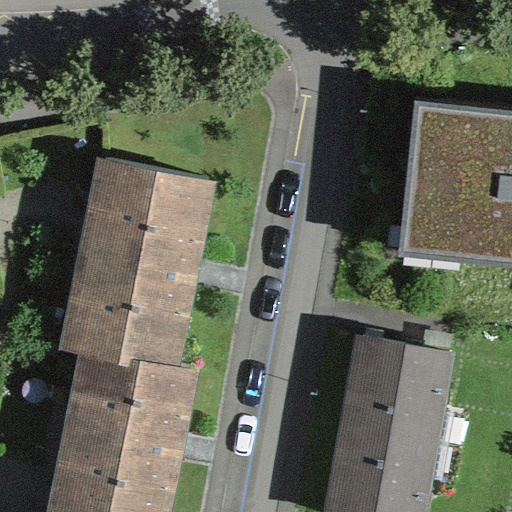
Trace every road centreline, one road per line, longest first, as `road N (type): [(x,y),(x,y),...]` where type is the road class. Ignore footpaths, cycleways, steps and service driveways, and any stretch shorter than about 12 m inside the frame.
road 1 (residential): [(245,511),(331,0)]
road 2 (residential): [(0,43),(79,40),(307,0)]
